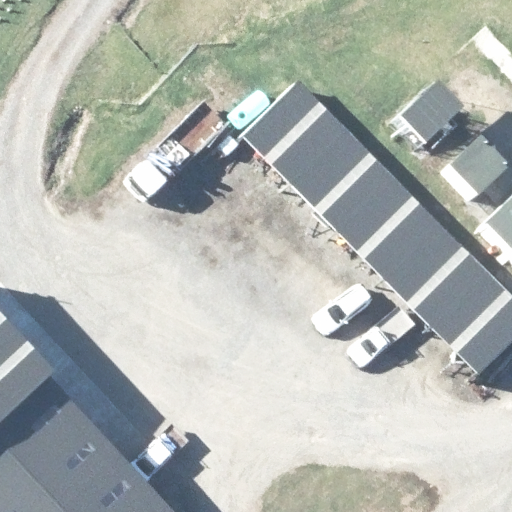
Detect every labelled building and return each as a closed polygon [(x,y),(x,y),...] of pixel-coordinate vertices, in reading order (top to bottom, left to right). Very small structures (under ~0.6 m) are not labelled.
[(226,144),(476,388),(511,350),(511,300),(287,82),(226,144)] [(431,86),(389,118),(419,147),(455,109),(431,86)] [(504,167),(476,139),(446,165),(444,171),(474,200),(504,167)] [(511,194),(481,225),(511,255),(511,194)] [(138,511),(0,361),(0,511),(138,511)]
